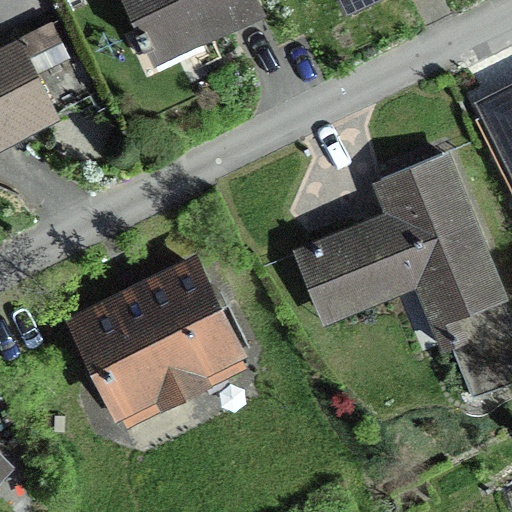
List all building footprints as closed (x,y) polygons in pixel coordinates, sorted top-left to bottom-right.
[(154,60),(266,6),(263,0),(124,0),(138,28),(126,34),(134,50),(146,45),(154,60)] [(70,54),(52,16),(0,40),(0,142),(61,113),(40,69),(70,54)] [(511,65),(463,90),(511,192),(511,65)] [(449,144),(370,176),(382,205),(291,243),(324,321),(400,290),(421,340),(436,334),(441,347),(444,345),(466,398),(511,379),(511,318),(501,291),(509,288),(449,144)] [(247,345),(196,245),(65,311),(116,412),(120,410),(127,423),(246,363),(239,349),(247,345)] [(0,405),(17,389),(0,372),(0,405)] [(0,446),(0,472),(13,460),(0,446)]
